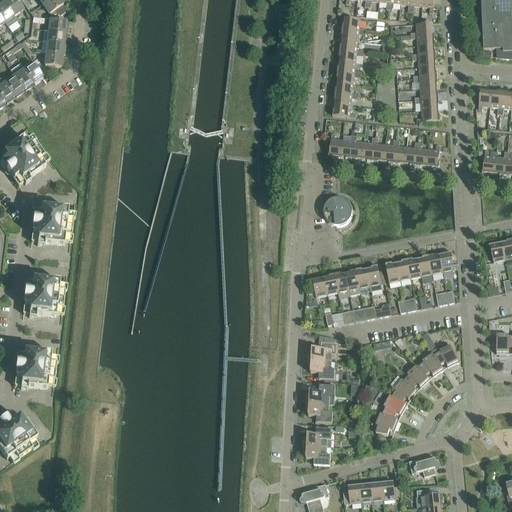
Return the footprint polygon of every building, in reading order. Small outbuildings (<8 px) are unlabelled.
[(24,10),(16,0),(10,0),(5,4),(14,17),(24,10)] [(51,0),(43,6),(50,15),(52,18),(57,14),(58,16),(61,16),(65,14),(66,10),(58,0),(51,0)] [(368,9),(368,0),(357,0),(358,2),(366,2),(365,9),(368,9)] [(379,4),(379,0),(368,0),(368,9),(371,10),(372,3),(379,4)] [(389,12),(390,0),(379,0),(379,4),(387,5),(386,11),(389,12)] [(401,6),(401,0),(390,0),(389,12),(392,12),(393,5),(401,6)] [(411,14),(412,0),(401,0),(401,6),(408,7),(408,14),(411,14)] [(422,9),(423,0),(412,0),(411,14),(414,14),(414,8),(422,9)] [(423,0),(422,9),(430,9),(429,15),(433,15),(434,0),(423,0)] [(511,0),(481,2),(481,3),(482,3),(484,50),(483,50),(483,51),(493,51),(503,50),(503,53),(511,53),(511,0)] [(14,17),(5,4),(0,7),(0,16),(5,24),(8,28),(18,22),(14,17)] [(277,55),(288,56),(293,7),(275,5),(278,20),(282,21),(279,48),(278,48),(277,55)] [(66,22),(50,21),(45,20),(44,32),(65,34),(65,33),(67,34),(68,27),(66,27),(66,22)] [(360,30),(360,22),(344,20),(344,25),(343,25),(342,31),(366,34),(366,31),(360,30)] [(433,31),(433,25),(416,26),(417,34),(411,35),(411,38),(434,36),(434,31),(433,31)] [(365,37),(366,34),(342,31),(341,37),(343,37),(342,42),(358,44),(359,36),(365,37)] [(65,34),(44,32),(42,43),(64,46),(64,45),(66,45),(67,39),(64,38),(65,34)] [(435,42),(434,36),(411,38),(411,41),(417,40),(418,48),(434,47),(434,42),(435,42)] [(357,51),(358,44),(342,42),(341,47),(340,47),(340,53),(363,55),(364,52),(357,51)] [(64,46),(42,43),(41,55),(46,55),(62,57),(62,56),(65,56),(66,50),(63,50),(64,46)] [(13,55),(23,48),(21,47),(20,45),(10,52),(13,55)] [(434,52),(434,47),(418,48),(418,56),(412,56),(412,60),(436,58),(435,52),(434,52)] [(363,58),(363,55),(340,53),(339,58),(340,58),(340,63),(356,65),(357,57),(363,58)] [(61,69),(62,57),(46,55),(45,67),(61,69)] [(436,64),(436,58),(412,60),(412,62),(419,62),(419,70),(435,69),(435,64),(436,64)] [(355,73),(356,65),(340,63),(339,68),(338,68),(337,74),(361,77),(361,74),(355,73)] [(39,80),(43,77),(33,64),(24,71),(33,84),(34,84),(35,86),(40,82),(39,80)] [(436,74),(435,69),(419,70),(420,78),(413,78),(413,81),(437,80),(437,74),(436,74)] [(15,77),(24,91),(24,90),(26,92),(31,88),(30,86),(33,84),(24,71),(15,77)] [(361,80),(361,77),(337,74),(337,80),(338,80),(337,85),(353,87),(354,79),(361,80)] [(20,93),(24,91),(15,77),(5,84),(14,97),(15,97),(16,99),(22,95),(20,93)] [(0,79),(0,96),(5,104),(6,103),(7,105),(12,101),(11,99),(14,97),(5,84),(2,79),(0,79)] [(438,85),(437,80),(413,81),(414,84),(420,83),(421,91),(437,90),(436,85),(438,85)] [(353,94),(353,87),(337,85),(337,90),(336,90),(335,95),(359,98),(359,95),(353,94)] [(437,95),(437,90),(421,91),(421,99),(415,100),(415,102),(439,101),(438,95),(437,95)] [(490,109),(492,93),(479,92),(479,98),(480,98),(478,113),(482,114),(482,108),(490,109)] [(500,117),(503,93),(497,92),(497,93),(492,93),(490,109),(498,110),(497,116),(500,117)] [(511,111),(511,107),(511,95),(508,95),(508,94),(503,93),(500,117),(503,117),(504,111),(511,111)] [(358,101),(359,98),(335,95),(334,101),(336,101),(335,106),(351,108),(352,100),(358,101)] [(439,107),(439,101),(415,102),(415,105),(421,105),(422,113),(438,112),(438,107),(439,107)] [(350,116),(351,108),(335,106),(334,111),(333,111),(333,117),(355,120),(356,117),(350,116)] [(438,117),(438,112),(422,113),(422,121),(417,121),(417,125),(440,123),(440,117),(438,117)] [(341,159),(342,143),(335,142),(335,136),(332,136),(330,151),(329,151),(328,157),(341,159)] [(31,137),(31,138),(26,141),(24,138),(8,149),(10,152),(4,156),(7,160),(2,163),(5,168),(4,169),(9,177),(11,176),(19,187),(24,184),(25,186),(31,182),(30,180),(45,169),(43,166),(48,162),(31,137)] [(351,161),(354,137),(351,137),(350,143),(342,143),(341,159),(346,159),(346,160),(351,161)] [(362,161),(364,145),(356,144),(357,138),(354,137),(351,161),(357,162),(357,160),(362,161)] [(373,163),(375,140),(372,139),(372,146),(364,145),(362,161),(367,162),(367,163),(373,163)] [(384,163),(385,147),(378,146),(378,140),(375,140),(373,163),(378,164),(379,163),(384,163)] [(394,166),(397,142),(394,142),(393,148),(385,147),(384,163),(389,164),(389,165),(394,166)] [(405,166),(407,150),(399,149),(400,142),(397,142),(394,166),(400,166),(400,165),(405,166)] [(416,168),(418,144),(415,144),(415,150),(407,150),(405,166),(410,166),(410,167),(416,168)] [(427,168),(428,152),(421,151),(421,145),(418,144),(416,168),(421,169),(421,167),(427,168)] [(436,153),(428,152),(427,168),(439,169),(440,163),(438,163),(440,148),(437,147),(436,153)] [(494,175),(496,159),(488,158),(489,153),(485,152),(484,168),(483,168),(482,174),(494,175)] [(505,178),(507,154),(505,154),(504,160),(496,159),(494,175),(499,176),(499,177),(505,178)] [(350,206),(348,204),(344,201),(341,200),(337,200),(334,200),(330,202),(328,204),(325,207),(324,211),(324,215),(325,218),(326,222),(328,224),(331,226),(334,228),(338,228),(341,228),(344,227),(347,225),(350,222),(351,219),(352,216),(352,212),(351,209),(350,206)] [(74,214),(73,214),(68,213),(68,210),(48,208),(48,211),(41,210),(41,215),(35,214),(34,220),(33,220),(32,229),(33,230),(32,244),(37,244),(37,247),(45,247),(45,245),(64,247),(64,244),(70,245),(74,214)] [(511,260),(511,241),(507,242),(507,243),(502,244),(505,262),(511,260)] [(505,262),(502,244),(489,247),(490,253),(491,253),(494,264),(505,262)] [(452,254),(439,257),(443,274),(454,272),(452,260),(453,260),(452,254)] [(443,274),(439,257),(434,258),(434,256),(428,258),(432,276),(443,274)] [(432,276),(428,258),(423,259),(423,260),(418,261),(422,279),(432,276)] [(422,279),(418,261),(413,262),(413,261),(407,262),(411,281),(422,279)] [(411,281),(407,262),(402,263),(402,264),(397,265),(400,283),(411,281)] [(400,283),(397,265),(392,266),(392,265),(386,266),(390,290),(401,287),(400,283)] [(382,291),(378,268),(372,269),(372,270),(367,271),(370,289),(371,293),(382,291)] [(370,289),(367,271),(362,272),(362,271),(356,272),(360,291),(361,295),(371,293),(370,289)] [(360,291),(356,272),(350,273),(351,274),(346,275),(349,293),(350,297),(361,295),(360,291)] [(349,293),(346,275),(341,276),(340,275),(335,276),(338,295),(339,300),(350,297),(349,293)] [(338,295),(335,276),(329,277),(329,278),(324,279),(328,297),(338,295)] [(328,297),(324,279),(312,282),(313,288),(314,288),(316,299),(328,297)] [(65,286),(60,285),(60,282),(40,280),(40,283),(33,282),(33,287),(27,286),(26,292),(24,292),(23,301),(25,301),(23,315),(29,316),(29,319),(36,319),(37,317),(56,319),(56,316),(62,316),(65,286)] [(503,283),(506,295),(511,294),(511,289),(509,282),(503,283)] [(453,293),(447,294),(449,306),(455,305),(453,293)] [(449,306),(447,294),(436,296),(438,308),(449,306)] [(428,310),(427,305),(426,298),(420,299),(422,311),(428,310)] [(417,312),(415,300),(404,302),(407,314),(417,312)] [(407,314),(404,302),(398,304),(401,315),(407,314)] [(381,310),(375,311),(376,320),(391,317),(389,305),(383,306),(381,310)] [(375,311),(374,308),(364,310),(366,322),(376,320),(375,311)] [(366,322),(364,310),(353,312),(355,324),(366,322)] [(355,324),(353,312),(342,315),(344,322),(345,326),(355,324)] [(333,324),(331,315),(325,316),(328,328),(334,326),(333,324)] [(509,351),(511,350),(511,338),(509,338),(509,336),(497,336),(497,356),(509,356),(509,351)] [(335,345),(335,341),(326,338),(325,338),(324,344),(321,344),(321,350),(312,350),(312,354),(311,354),(310,355),(309,357),(309,359),(308,360),(308,362),(331,363),(332,355),(336,356),(336,345),(335,345)] [(450,347),(439,352),(438,349),(431,353),(433,356),(441,368),(446,365),(448,370),(459,364),(450,347)] [(57,358),(51,357),(52,354),(32,352),(31,355),(25,354),(24,359),(18,358),(18,364),(16,364),(15,373),(16,373),(15,387),(21,388),(20,391),(28,391),(28,389),(47,391),(48,388),(54,388),(57,358)] [(434,379),(444,372),(441,368),(433,356),(423,363),(424,364),(418,369),(426,378),(431,375),(434,379)] [(331,363),(308,362),(308,363),(308,365),(309,366),(309,367),(309,368),(310,370),(311,370),(311,375),(320,375),(319,381),(324,381),(334,382),(335,371),(331,371),(331,363)] [(426,378),(418,369),(417,367),(408,376),(409,377),(404,383),(414,390),(417,386),(421,390),(430,382),(426,378)] [(398,377),(390,387),(396,392),(392,398),(403,405),(406,400),(410,403),(418,394),(414,390),(404,383),(398,377)] [(329,406),(329,398),(334,399),(334,388),(322,387),(322,393),(310,393),(309,397),(308,397),(308,398),(307,400),(306,402),(306,403),(306,405),(329,406)] [(407,407),(403,405),(392,398),(390,397),(384,408),(386,409),(383,416),(394,420),(397,415),(401,418),(407,407)] [(329,414),(329,406),(306,405),(306,407),(306,408),(306,410),(307,412),(307,413),(309,413),(308,418),(317,418),(317,424),(332,425),(333,414),(329,414)] [(394,420),(383,416),(381,415),(376,426),(378,427),(376,434),(388,437),(390,431),(395,433),(399,422),(394,420)] [(38,446),(35,441),(37,439),(26,423),(23,425),(19,419),(15,422),(12,417),(7,421),(6,419),(0,423),(0,451),(7,461),(9,459),(13,464),(38,446)] [(307,440),(306,440),(305,441),(305,443),(304,445),(304,446),(304,448),(327,449),(327,441),(331,442),(332,431),(317,430),(317,436),(307,436),(307,440)] [(326,457),(327,449),(304,448),(304,450),(304,451),(304,453),(305,455),(305,456),(306,456),(306,461),(315,461),(315,467),(330,468),(330,457),(326,457)] [(434,470),(437,469),(439,468),(439,467),(439,465),(439,464),(437,463),(436,463),(435,460),(433,460),(432,457),(409,464),(412,476),(423,473),(424,479),(436,476),(434,470)] [(383,502),(381,483),(376,484),(376,485),(371,486),(373,503),(383,502)] [(387,483),(381,483),(383,502),(401,500),(400,489),(394,489),(393,483),(387,484),(387,483)] [(362,505),(360,485),(354,486),(354,487),(348,488),(349,494),(343,494),(345,506),(362,505)] [(373,503),(371,486),(366,486),(366,485),(360,485),(362,505),(373,503)] [(301,496),(302,499),(301,500),(300,502),(300,503),(301,505),(302,506),(304,506),(307,505),(308,511),(323,511),(321,501),(329,499),(326,486),(303,493),(303,496),(301,496)] [(422,498),(423,510),(442,508),(441,503),(443,503),(443,496),(430,497),(429,491),(417,493),(417,499),(422,498)]
